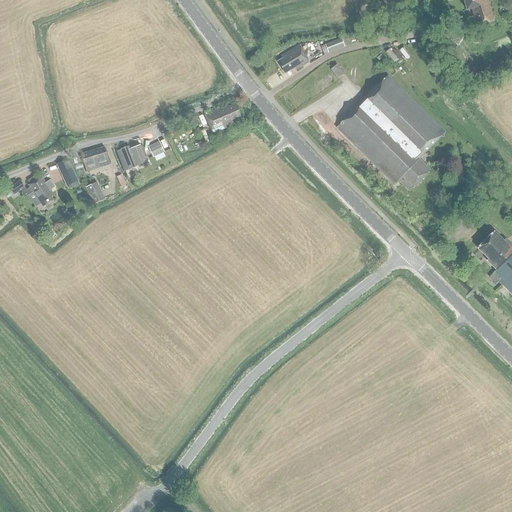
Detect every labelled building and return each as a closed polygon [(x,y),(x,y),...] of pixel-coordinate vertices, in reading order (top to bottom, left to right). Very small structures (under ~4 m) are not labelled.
[(494,21),(487,0),(463,0),(467,10),(471,9),(476,26),(494,21)] [(344,47),(341,39),(325,45),(326,48),(328,53),(344,47)] [(309,62),(299,46),(281,57),(282,59),(278,62),(285,74),(295,68),(296,70),(309,62)] [(457,74),(469,68),(457,47),(446,53),(457,74)] [(391,61),(388,57),(382,62),(385,66),(391,61)] [(344,75),(337,65),(330,70),(338,79),(344,75)] [(430,171),(419,160),(445,133),(387,76),(336,128),(394,185),(398,180),(409,192),(430,171)] [(241,117),(234,103),(226,107),(225,106),(219,109),(218,108),(204,114),(214,134),(233,125),(232,121),(241,117)] [(164,153),(159,142),(148,147),(153,158),(164,153)] [(136,167),(146,163),(140,146),(129,149),(128,147),(120,150),(116,152),(124,172),(136,167)] [(109,165),(104,148),(81,155),(86,172),(109,165)] [(53,175),(61,173),(58,161),(50,163),(53,175)] [(79,185),(72,168),(63,172),(71,189),(79,185)] [(121,175),(116,177),(121,187),(126,185),(121,175)] [(24,188),(20,181),(8,189),(13,196),(20,191),(25,198),(33,192),(41,204),(44,202),(46,205),(53,200),(51,198),(53,196),(50,190),(54,188),(49,180),(45,183),(41,177),(28,186),(30,188),(26,190),(25,188),(24,188)] [(92,205),(103,200),(96,184),(85,189),(92,205)] [(511,246),(505,239),(504,241),(494,232),(477,248),(488,259),(486,261),(496,270),(494,272),(500,278),(498,281),(511,294),(511,246)]
